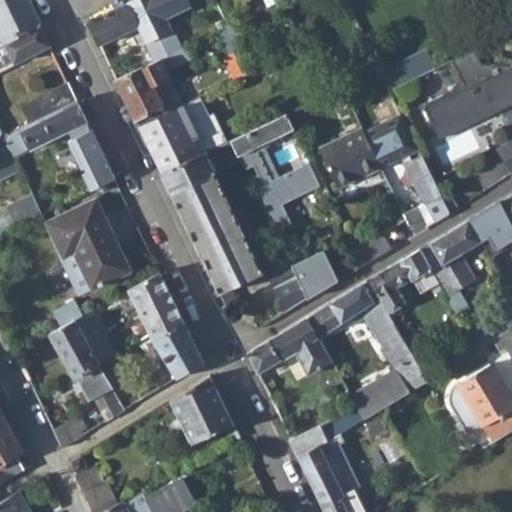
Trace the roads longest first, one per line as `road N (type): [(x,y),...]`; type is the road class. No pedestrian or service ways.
road 1 (residential): [(225,355),(60,15)]
road 2 (residential): [(225,355),(511,181)]
road 3 (residential): [(0,341),(82,511)]
road 4 (residential): [(225,355),(299,511)]
